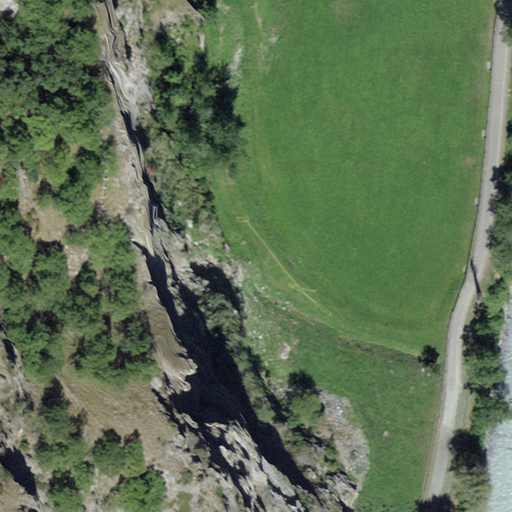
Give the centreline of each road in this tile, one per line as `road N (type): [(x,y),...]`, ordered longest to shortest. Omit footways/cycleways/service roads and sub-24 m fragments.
road 1 (unclassified): [(508,0),(493,142),(430,511)]
road 2 (trunk): [(138,511),(0,318)]
